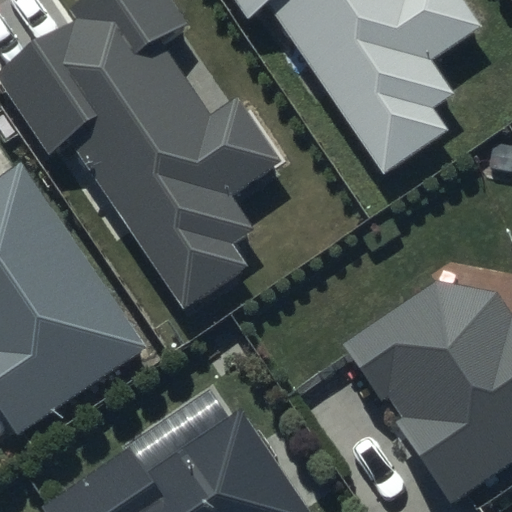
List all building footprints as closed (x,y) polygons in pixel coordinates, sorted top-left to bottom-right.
[(191,28),(173,0),(88,0),(75,9),(84,21),(0,76),(56,161),(79,146),(186,311),(249,270),(234,248),(257,232),(235,199),(283,167),(239,101),(212,119),(164,46),(191,28)] [(236,0),(251,23),(270,10),(385,178),(452,133),(437,112),(458,97),(435,63),(485,29),(465,0),(236,0)] [(152,350),(26,168),(0,185),(0,403),(23,438),(152,350)] [(398,423),(452,506),(511,466),(511,315),(499,296),(441,285),(346,347),(384,406),(392,400),(404,419),(398,423)] [(129,458),(52,511),(312,511),(243,414),(236,419),(212,386),(123,449),(129,458)]
